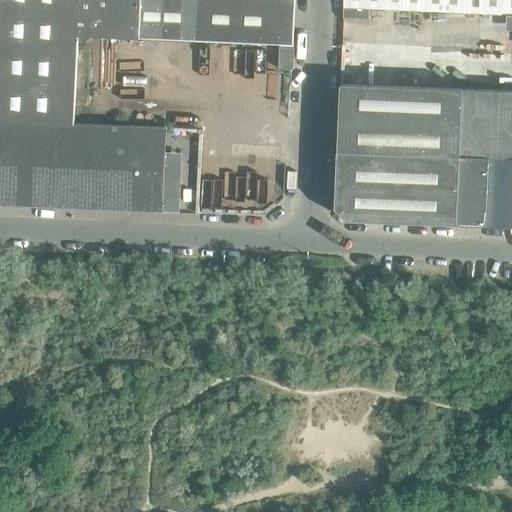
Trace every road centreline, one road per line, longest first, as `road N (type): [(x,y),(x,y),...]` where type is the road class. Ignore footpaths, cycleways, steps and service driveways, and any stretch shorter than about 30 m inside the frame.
road 1 (unclassified): [(0,230),(308,244)]
road 2 (unclassified): [(308,244),(318,31)]
road 3 (unclassified): [(308,244),(511,249)]
road 4 (unclassified): [(498,37),(318,31)]
